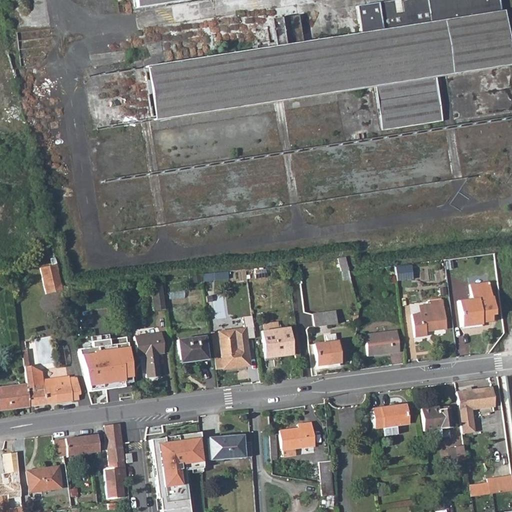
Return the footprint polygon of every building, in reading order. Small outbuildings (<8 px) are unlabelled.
[(271,47),(142,67),(150,121),(372,88),(378,130),(439,120),(433,77),(506,67),(495,0),(389,0),(354,5),(357,34),(299,42),(296,15),(268,18),(271,47)] [(46,295),(62,290),(55,265),(39,269),(46,295)] [(410,267),(394,268),(396,283),(412,280),(410,267)] [(470,299),(457,301),(461,327),(480,324),(480,322),(491,320),(490,311),(494,311),(492,297),(490,297),(488,282),(468,285),(470,299)] [(161,283),(149,285),(153,312),(164,310),(161,283)] [(430,312),(419,314),(410,315),(413,337),(425,336),(424,330),(428,329),(428,332),(445,330),(441,300),(428,301),(429,304),(430,312)] [(429,304),(418,306),(419,314),(430,312),(429,304)] [(334,312),(311,314),(313,327),(336,324),(334,312)] [(218,331),(222,368),(248,365),(243,328),(218,331)] [(287,328),(260,332),(263,359),(291,355),(287,328)] [(394,331),(363,335),(366,356),(397,352),(394,331)] [(159,333),(133,337),(135,357),(143,356),(146,378),(158,376),(156,354),(162,354),(159,333)] [(175,341),(178,360),(192,358),(193,362),(205,360),(202,337),(175,341)] [(334,342),(312,345),(315,366),(337,363),(334,342)] [(68,344),(57,346),(60,365),(71,362),(68,344)] [(126,346),(79,353),(88,387),(132,381),(126,346)] [(24,370),(23,370),(24,378),(25,384),(28,407),(77,400),(77,394),(79,394),(76,382),(69,384),(68,380),(57,381),(57,380),(41,382),(40,374),(30,369),(27,369),(24,370)] [(0,410),(28,407),(25,384),(0,387),(0,410)] [(455,392),(460,434),(473,432),(470,410),(493,406),(491,388),(455,392)] [(402,406),(369,410),(371,429),(381,428),(383,437),(395,435),(393,426),(405,424),(402,406)] [(436,407),(418,410),(421,432),(428,431),(429,439),(441,438),(440,429),(449,427),(447,409),(436,410),(436,407)] [(119,424),(103,426),(106,450),(122,448),(119,424)] [(310,427),(296,429),(277,431),(280,450),(312,446),(310,427)] [(199,434),(153,440),(160,498),(163,498),(165,511),(189,511),(184,468),(203,466),(199,434)] [(95,435),(64,439),(65,456),(97,452),(95,435)] [(250,457),(249,442),(241,443),(241,436),(206,438),(208,460),(250,457)] [(65,456),(64,439),(52,441),(54,457),(65,456)] [(462,445),(454,447),(456,461),(464,460),(462,445)] [(122,448),(106,450),(107,463),(111,463),(111,469),(124,467),(122,448)] [(329,461),(317,462),(319,483),(330,482),(329,461)] [(57,467),(25,472),(28,492),(59,488),(57,467)] [(111,469),(103,470),(106,499),(122,497),(120,480),(125,480),(124,467),(111,469)] [(511,489),(510,475),(485,479),(486,486),(487,494),(511,491),(511,489)] [(330,482),(319,483),(320,496),(332,495),(330,482)] [(486,486),(468,489),(469,497),(487,494),(486,486)] [(0,496),(0,511),(13,511),(13,509),(8,510),(6,496),(0,496)]
